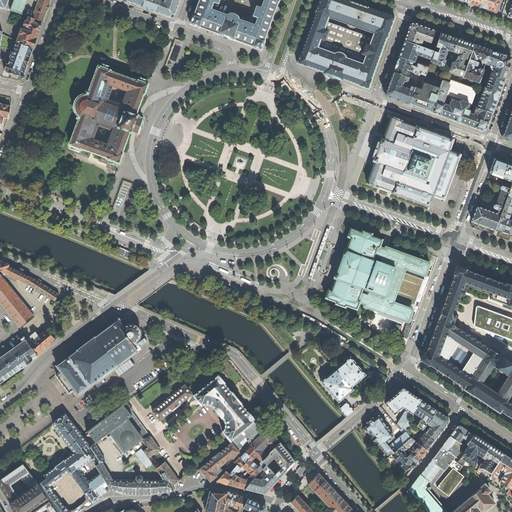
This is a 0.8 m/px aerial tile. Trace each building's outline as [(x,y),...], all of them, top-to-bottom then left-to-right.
[(8,0),(0,0),(0,6),(5,9),(8,1),(8,0)] [(50,0),(13,0),(10,10),(20,13),(25,0),(33,0),(38,2),(32,18),(37,20),(43,21),(48,7),(50,0)] [(149,9),(157,12),(161,1),(160,0),(143,0),(141,6),(149,9)] [(171,17),(174,16),(177,7),(179,0),(164,0),(164,3),(161,1),(157,12),(171,17)] [(225,37),(235,40),(251,46),(251,47),(261,50),(265,40),(264,40),(278,2),(279,2),(279,0),(199,0),(194,14),(193,14),(190,24),(200,28),(200,27),(217,33),(216,34),(225,37)] [(359,4),(356,3),(355,3),(345,0),(319,0),(315,12),(316,13),(301,53),(300,53),(297,63),(306,67),(306,66),(323,72),(323,73),(332,76),(342,80),(342,79),(359,85),(358,86),(368,89),(369,87),(372,79),(371,79),(386,37),(387,38),(395,17),(381,12),(362,6),(361,5),(359,4)] [(469,0),(469,3),(482,7),(496,12),(500,0),(469,0)] [(37,37),(42,25),(41,24),(38,23),(36,23),(37,20),(32,18),(28,16),(27,21),(26,21),(25,22),(24,25),(24,26),(25,26),(24,27),(23,27),(22,27),(22,29),(21,29),(16,42),(33,49),(37,37)] [(408,32),(404,41),(420,46),(423,40),(430,43),(435,31),(414,23),(410,25),(408,32)] [(11,48),(13,40),(2,35),(2,32),(0,30),(0,47),(11,49),(11,48)] [(440,33),(435,31),(430,43),(427,49),(434,51),(435,47),(440,33)] [(448,35),(440,33),(435,47),(439,48),(437,52),(434,51),(431,60),(430,62),(442,65),(443,64),(445,60),(444,58),(443,58),(447,49),(452,51),(457,39),(448,35)] [(464,59),(468,60),(474,44),(465,41),(457,39),(452,51),(458,53),(455,62),(454,62),(453,62),(452,63),(449,71),(450,72),(462,77),(466,66),(462,65),(464,59)] [(13,40),(11,48),(15,49),(14,51),(13,51),(12,51),(11,52),(11,53),(11,54),(10,57),(11,57),(11,58),(9,64),(6,64),(4,70),(6,71),(6,72),(11,73),(16,75),(20,76),(23,75),(28,62),(28,61),(33,49),(16,42),(13,40)] [(402,48),(399,57),(414,62),(417,54),(431,60),(434,51),(427,49),(420,46),(404,41),(402,48)] [(481,47),(474,44),(468,60),(466,66),(462,77),(478,83),(483,70),(480,68),(478,69),(478,70),(474,68),(473,66),(474,65),(476,66),(477,65),(478,63),(477,62),(475,61),(475,60),(477,59),(481,60),(481,61),(482,62),(485,64),(490,50),(481,47)] [(501,54),(490,50),(485,64),(489,66),(492,70),(490,74),(504,80),(508,69),(511,61),(509,57),(501,54)] [(396,63),(393,72),(407,77),(410,69),(410,71),(411,71),(411,72),(414,73),(414,74),(417,75),(418,75),(419,75),(419,74),(420,73),(420,72),(425,74),(428,67),(414,62),(399,57),(396,63)] [(123,153),(122,152),(130,133),(132,134),(132,132),(138,134),(140,129),(140,128),(142,124),(142,123),(144,118),(138,116),(139,115),(136,114),(144,94),(145,95),(146,90),(149,82),(147,81),(148,78),(139,75),(138,78),(124,74),(108,68),(109,64),(102,62),(100,66),(98,65),(98,66),(88,91),(87,91),(86,93),(84,94),(82,94),(81,95),(80,95),(78,96),(77,97),(76,99),(75,100),(75,101),(74,103),(74,104),(74,106),(74,108),(74,110),(75,112),(76,114),(78,116),(77,118),(78,119),(69,144),(69,145),(71,146),(70,149),(79,152),(80,149),(82,150),(82,149),(107,158),(107,159),(109,160),(108,162),(116,165),(117,163),(119,164),(121,158),(123,153)] [(398,100),(408,104),(414,87),(410,86),(409,88),(402,86),(403,81),(405,81),(407,80),(408,77),(407,77),(393,72),(389,82),(385,93),(387,96),(398,100)] [(498,95),(504,80),(490,74),(485,88),(484,87),(477,107),(492,113),(494,108),(498,95)] [(426,110),(430,112),(435,100),(438,92),(441,83),(425,77),(422,83),(422,82),(420,89),(414,87),(408,104),(411,105),(426,110)] [(488,124),(492,113),(477,107),(476,107),(473,114),(469,113),(470,111),(467,110),(469,104),(471,105),(476,89),(451,79),(449,84),(449,85),(445,95),(450,97),(449,100),(450,101),(449,105),(442,103),(441,102),(435,100),(430,112),(462,123),(482,131),(486,129),(488,124)] [(442,98),(441,102),(442,103),(445,95),(449,85),(449,84),(448,82),(442,80),(441,83),(438,92),(442,94),(441,98),(442,98)] [(0,123),(2,124),(4,118),(8,118),(8,117),(9,113),(11,106),(0,103),(0,123)] [(402,120),(391,116),(384,135),(383,139),(381,138),(380,142),(378,142),(376,148),(373,156),(374,157),(373,161),(375,162),(367,184),(377,188),(378,186),(384,189),(392,192),(392,193),(429,206),(431,201),(432,195),(444,199),(452,177),(460,154),(449,150),(451,144),(453,139),(416,125),(416,127),(401,122),(402,120)] [(511,141),(511,117),(509,116),(502,135),(504,139),(511,141)] [(488,173),(511,181),(511,164),(505,161),(494,157),(491,165),(488,173)] [(485,226),(494,229),(506,196),(509,188),(502,186),(500,186),(500,188),(500,189),(501,189),(495,204),(494,205),(493,206),(494,208),(493,212),(476,206),(473,213),(471,221),(481,225),(480,227),(482,228),(484,228),(485,226)] [(505,233),(511,236),(511,220),(505,218),(507,214),(509,215),(511,206),(511,204),(511,197),(506,196),(494,229),(505,233)] [(361,232),(350,228),(347,237),(350,238),(346,249),(344,248),(341,258),(339,258),(338,262),(336,267),(337,268),(334,278),(335,278),(331,290),(328,289),(325,298),(326,298),(336,302),(335,304),(345,307),(346,305),(357,309),(360,302),(364,304),(363,306),(378,311),(381,312),(397,318),(408,322),(408,321),(409,321),(413,310),(413,309),(393,302),(405,268),(425,276),(425,275),(430,263),(429,263),(430,262),(389,247),(385,246),(384,248),(379,247),(382,239),(371,235),(372,233),(362,230),(361,232)] [(130,253),(120,249),(118,253),(128,257),(130,253)] [(0,260),(0,270),(5,273),(27,284),(41,292),(54,300),(59,293),(52,289),(40,282),(42,280),(39,279),(38,281),(22,272),(24,269),(21,268),(19,270),(9,265),(0,260)] [(505,284),(466,270),(465,268),(461,267),(458,265),(456,266),(454,273),(455,275),(443,307),(442,307),(438,319),(426,352),(424,352),(421,358),(422,361),(428,365),(429,364),(464,387),(463,388),(481,400),(499,411),(500,411),(511,418),(511,285),(505,283),(505,284)] [(395,298),(415,305),(425,279),(405,272),(395,298)] [(0,302),(21,328),(34,317),(0,274),(0,302)] [(142,348),(137,342),(137,341),(139,339),(140,339),(140,338),(139,337),(140,336),(140,335),(141,335),(141,333),(140,333),(140,332),(140,330),(141,330),(140,328),(139,329),(138,328),(137,326),(138,325),(137,325),(136,325),(135,325),(133,324),(134,323),(132,323),(132,324),(130,323),(129,323),(127,323),(127,324),(126,324),(125,325),(124,324),(120,318),(116,321),(98,334),(95,336),(76,350),(77,350),(69,356),(56,365),(54,367),(52,369),(56,374),(51,378),(52,380),(63,395),(64,397),(70,392),(74,398),(76,397),(78,395),(91,385),(94,383),(98,387),(106,381),(103,378),(119,366),(118,365),(121,363),(138,351),(142,348)] [(412,325),(406,323),(401,337),(407,339),(412,325)] [(26,339),(38,355),(52,342),(55,340),(54,338),(46,330),(38,336),(35,332),(26,339)] [(0,382),(23,367),(38,355),(26,339),(24,336),(21,339),(23,341),(19,344),(17,341),(15,343),(17,346),(0,357),(0,382)] [(340,360),(333,366),(351,387),(366,375),(350,356),(346,359),(345,357),(340,357),(340,358),(339,359),(340,360)] [(130,359),(115,370),(119,376),(134,365),(130,359)] [(321,381),(338,402),(346,396),(353,389),(351,387),(333,366),(326,372),(325,371),(324,371),(323,372),(323,376),(325,378),(321,381)] [(375,378),(384,384),(387,378),(379,373),(375,378)] [(230,441),(232,440),(255,421),(256,420),(249,413),(241,404),(242,403),(232,392),(224,383),(225,383),(218,375),(197,392),(193,395),(193,396),(201,405),(202,405),(203,404),(205,404),(206,404),(208,404),(210,405),(212,405),(213,407),(215,408),(222,418),(223,417),(224,419),(225,421),(225,423),(225,425),(225,427),(224,429),(224,430),(223,431),(230,441)] [(180,404),(192,394),(187,388),(184,385),(152,411),(160,420),(172,410),(172,411),(180,404)] [(187,388),(192,394),(193,395),(197,392),(191,385),(187,388)] [(408,411),(412,413),(413,412),(421,400),(404,389),(403,389),(401,390),(389,400),(385,403),(394,414),(401,408),(403,408),(408,411)] [(424,402),(421,400),(413,412),(422,418),(416,425),(422,429),(426,425),(423,423),(425,420),(428,422),(432,417),(436,410),(433,408),(424,402)] [(122,404),(132,415),(134,414),(131,410),(132,409),(127,401),(122,404)] [(339,406),(348,417),(353,412),(344,402),(339,406)] [(87,431),(96,443),(105,435),(121,454),(142,438),(130,422),(134,419),(131,416),(132,415),(122,404),(119,407),(119,406),(117,407),(118,408),(112,412),(111,411),(110,412),(111,413),(105,417),(103,418),(104,418),(98,423),(97,422),(96,423),(97,424),(87,431)] [(442,414),(436,410),(432,417),(428,422),(432,426),(431,428),(430,427),(426,432),(435,439),(448,421),(448,417),(442,414)] [(402,428),(408,419),(412,413),(408,411),(407,412),(405,411),(396,425),(401,430),(402,428)] [(42,491),(49,500),(57,511),(78,511),(79,511),(81,510),(78,507),(76,508),(77,508),(74,509),(72,510),(71,510),(70,510),(69,509),(68,510),(65,507),(51,489),(52,489),(49,486),(55,481),(55,482),(63,476),(62,475),(68,471),(71,474),(85,491),(84,492),(87,495),(85,496),(86,497),(86,499),(85,500),(84,501),(84,502),(82,503),(81,504),(84,508),(85,507),(85,506),(86,506),(87,506),(88,507),(90,505),(101,497),(108,491),(105,487),(107,485),(100,472),(89,481),(83,474),(87,471),(84,467),(83,467),(81,469),(80,467),(92,458),(88,452),(86,453),(82,449),(85,447),(86,449),(90,446),(82,435),(83,434),(80,430),(79,432),(65,414),(53,423),(58,430),(57,430),(63,437),(62,437),(60,439),(67,448),(69,446),(70,446),(74,452),(64,460),(64,459),(55,466),(55,467),(45,475),(47,478),(38,484),(42,491)] [(387,442),(388,442),(391,439),(391,438),(394,436),(386,427),(387,426),(382,421),(383,420),(378,415),(374,419),(373,418),(369,420),(367,423),(368,424),(363,428),(368,433),(368,432),(372,438),(371,439),(374,443),(375,441),(380,447),(387,442)] [(0,425),(0,433),(17,421),(13,416),(0,425)] [(413,423),(408,419),(402,428),(406,432),(413,423)] [(233,442),(239,449),(247,441),(250,444),(263,431),(262,429),(255,421),(232,440),(233,442)] [(145,439),(150,435),(140,422),(136,426),(145,439)] [(457,426),(450,435),(459,442),(463,437),(468,441),(474,434),(465,428),(460,425),(457,426)] [(250,444),(251,445),(259,454),(259,455),(263,459),(267,455),(263,450),(268,445),(272,449),(280,442),(276,437),(267,427),(263,431),(250,444)] [(395,451),(401,446),(411,438),(406,432),(390,445),(395,451)] [(431,444),(435,439),(426,432),(417,443),(426,450),(431,444)] [(476,453),(482,456),(489,444),(481,439),(474,434),(468,441),(466,443),(468,445),(463,452),(464,453),(457,462),(462,465),(465,460),(472,464),(473,464),(476,460),(476,458),(474,457),(476,453)] [(150,435),(145,439),(142,440),(146,445),(141,448),(148,458),(160,449),(150,435)] [(446,440),(447,440),(458,448),(461,444),(459,442),(450,435),(448,437),(446,440)] [(411,438),(401,446),(405,449),(410,453),(419,459),(423,454),(426,450),(417,443),(411,438)] [(452,468),(457,462),(464,453),(463,452),(460,449),(460,450),(458,448),(447,440),(442,446),(438,451),(436,453),(435,455),(434,455),(420,474),(428,480),(437,487),(452,468)] [(240,450),(239,449),(233,442),(219,453),(219,452),(212,458),(212,459),(200,469),(201,471),(209,481),(210,481),(211,481),(217,476),(222,470),(220,467),(232,457),(233,458),(240,450)] [(285,449),(280,442),(272,449),(268,452),(269,453),(267,455),(263,459),(262,460),(266,464),(273,457),(281,467),(275,473),(279,478),(288,469),(295,462),(289,454),(290,454),(286,449),(285,449)] [(390,445),(388,442),(387,442),(380,447),(388,457),(391,454),(395,451),(390,445)] [(135,494),(138,494),(138,480),(142,480),(142,477),(140,475),(138,475),(136,477),(136,480),(112,479),(102,462),(105,460),(95,444),(90,446),(86,449),(88,452),(92,458),(100,472),(107,485),(110,490),(123,493),(129,493),(135,494)] [(496,448),(489,444),(482,456),(486,459),(483,464),(482,464),(481,464),(478,467),(479,469),(489,475),(503,453),(496,448)] [(248,448),(245,451),(251,456),(245,462),(254,470),(256,467),(259,464),(253,459),(256,456),(261,461),(262,460),(263,459),(259,455),(259,454),(251,445),(248,448)] [(392,456),(398,463),(405,471),(406,470),(408,470),(410,468),(410,466),(411,465),(413,466),(416,463),(419,459),(410,453),(407,455),(407,454),(407,453),(406,452),(405,451),(404,451),(405,449),(401,446),(395,451),(391,454),(392,456)] [(148,458),(141,448),(135,453),(147,468),(152,464),(148,458)] [(244,453),(240,457),(245,462),(251,456),(245,451),(244,453)] [(511,459),(511,458),(503,453),(489,475),(494,479),(498,472),(498,470),(499,468),(501,470),(501,471),(503,472),(504,472),(505,474),(499,482),(504,485),(511,473),(511,459)] [(395,465),(398,463),(392,456),(389,459),(389,461),(390,462),(391,463),(393,464),(394,465),(395,465)] [(226,472),(217,481),(222,483),(227,484),(232,476),(245,462),(240,457),(235,462),(237,465),(234,469),(229,474),(226,472)] [(243,488),(245,489),(254,477),(257,474),(266,464),(262,460),(261,461),(260,463),(261,464),(257,469),(256,467),(254,470),(250,473),(251,474),(246,479),(245,479),(246,477),(244,476),(241,478),(235,486),(243,488)] [(178,483),(180,480),(165,461),(156,469),(160,474),(164,471),(175,490),(176,490),(176,489),(176,487),(177,485),(178,483)] [(232,485),(235,486),(241,478),(244,476),(250,473),(254,470),(245,462),(232,476),(227,484),(232,485)] [(457,462),(452,468),(456,470),(457,468),(459,470),(462,465),(457,462)] [(23,464),(0,479),(0,486),(6,496),(10,503),(13,508),(15,511),(26,511),(46,498),(36,485),(38,484),(23,464)] [(271,487),(279,478),(275,473),(266,464),(257,474),(262,478),(260,479),(254,477),(245,489),(253,491),(265,493),(271,487)] [(464,476),(456,470),(452,468),(437,487),(448,495),(464,476)] [(477,480),(479,477),(470,470),(467,474),(477,480)] [(164,480),(142,480),(138,480),(138,494),(150,494),(156,493),(175,490),(164,471),(160,474),(164,480)] [(293,504),(300,511),(355,511),(327,481),(319,473),(308,484),(329,507),(323,511),(313,511),(298,495),(291,502),(293,504)] [(447,511),(424,485),(426,484),(428,480),(420,474),(418,476),(407,491),(411,496),(425,511),(447,511)] [(484,484),(496,492),(498,489),(486,481),(484,484)] [(490,491),(484,484),(450,511),(484,511),(495,503),(487,494),(490,491)] [(511,503),(501,491),(498,489),(496,492),(498,494),(511,510),(511,503)] [(205,511),(224,510),(228,491),(219,491),(210,491),(205,511)] [(228,491),(224,510),(227,511),(229,511),(231,509),(227,507),(228,504),(234,506),(238,495),(233,493),(228,491)] [(242,496),(238,495),(234,506),(233,506),(231,509),(229,511),(240,511),(241,510),(242,510),(243,507),(248,498),(242,496)] [(256,501),(248,498),(243,507),(251,510),(250,511),(263,511),(266,509),(264,505),(256,501)] [(57,511),(49,500),(45,503),(44,501),(27,511),(57,511)]
